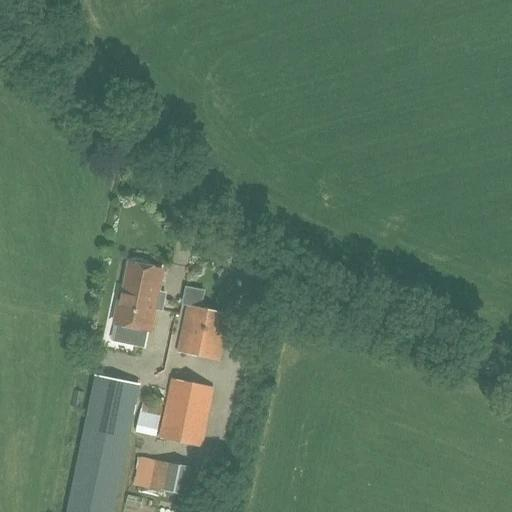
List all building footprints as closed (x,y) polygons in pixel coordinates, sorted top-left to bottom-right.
[(162,270),(147,267),(146,263),(135,261),(133,264),(129,263),(122,299),(122,300),(138,303),(139,294),(141,294),(141,290),(157,294),(162,270)] [(149,330),(157,294),(141,290),(141,294),(139,294),(138,303),(122,300),(122,299),(119,298),(114,323),(122,325),(120,333),(142,337),(144,329),(149,330)] [(218,362),(229,315),(188,306),(177,352),(218,362)] [(112,511),(138,385),(95,377),(67,511),(112,511)] [(201,446),(213,388),(172,379),(159,437),(201,446)] [(155,437),(162,407),(143,402),(135,432),(155,437)] [(186,495),(191,467),(139,458),(134,486),(186,495)]
